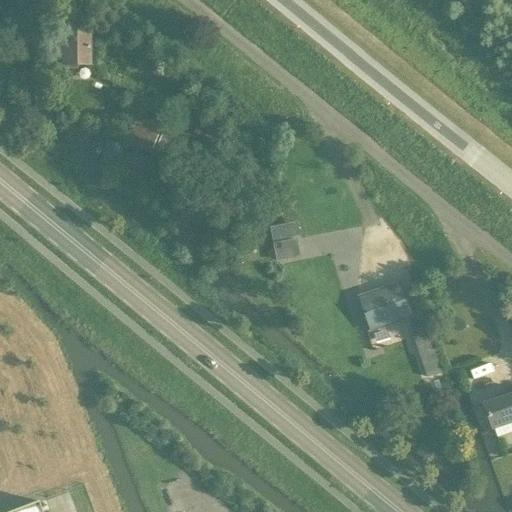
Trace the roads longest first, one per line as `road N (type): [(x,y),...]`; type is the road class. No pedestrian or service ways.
road 1 (primary): [(397,511),(0,183)]
road 2 (unclassified): [(511,262),(183,0)]
road 3 (tertiary): [(511,186),(282,0)]
